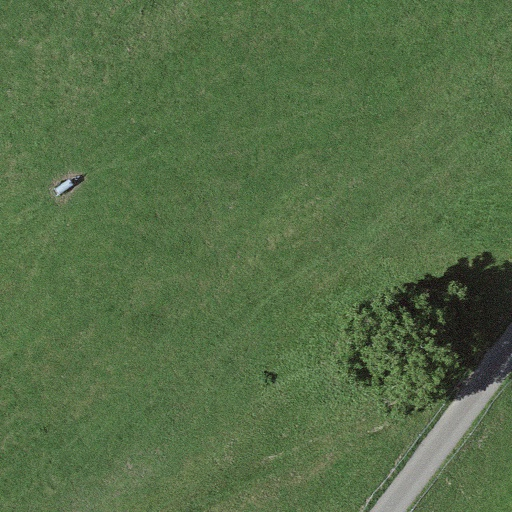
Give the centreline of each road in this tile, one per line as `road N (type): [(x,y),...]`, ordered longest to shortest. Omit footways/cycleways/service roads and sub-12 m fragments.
road 1 (track): [(497,372),(220,484),(184,511)]
road 2 (unclassified): [(511,352),(392,511)]
